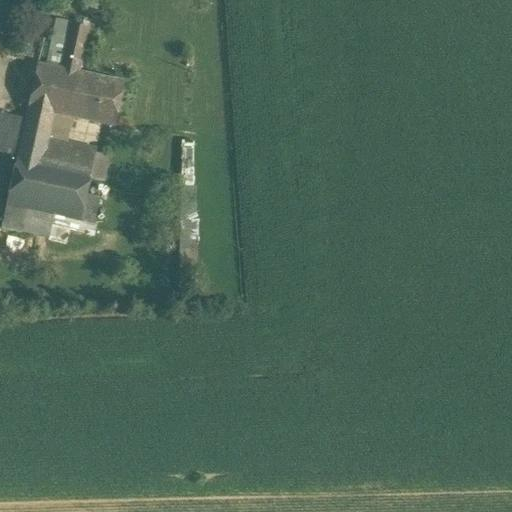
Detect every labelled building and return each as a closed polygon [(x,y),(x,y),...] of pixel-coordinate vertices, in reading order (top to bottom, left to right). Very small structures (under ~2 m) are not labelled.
[(62,66),(71,22),(57,19),(48,64),(62,66)] [(88,25),(71,22),(62,66),(79,70),(88,25)] [(48,64),(38,62),(23,132),(49,137),(55,111),(69,114),(79,70),(62,66),(48,64)] [(125,79),(79,70),(69,114),(115,124),(125,79)] [(49,137),(23,132),(19,153),(38,157),(40,147),(47,149),(49,137)] [(82,144),(49,137),(47,149),(40,147),(38,157),(77,165),(82,144)] [(97,147),(82,144),(77,165),(93,169),(96,150),(97,147)] [(110,153),(96,150),(93,169),(91,176),(104,178),(110,153)] [(38,157),(19,153),(8,202),(60,213),(82,218),(88,192),(91,176),(93,169),(77,165),(38,157)] [(101,194),(88,192),(82,218),(95,220),(101,194)] [(60,213),(8,202),(4,221),(55,232),(60,213)]
